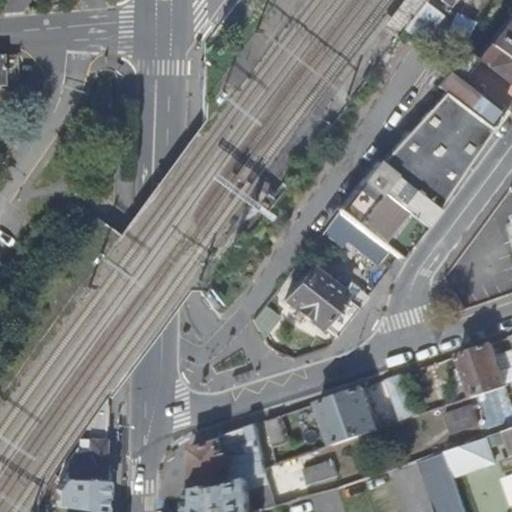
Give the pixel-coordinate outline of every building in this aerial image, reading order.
[(401,0),(380,26),(395,38),(410,20),(414,23),(422,30),(431,20),(439,10),(426,0),(401,0)] [(438,0),(450,8),(456,0),(438,0)] [(511,9),(508,15),(511,18),(478,60),(510,85),(511,82),(511,9)] [(465,50),(447,72),(499,114),(504,108),(465,77),(478,60),(465,50)] [(389,251),(398,258),(423,228),(436,207),(433,206),(483,125),(488,130),(499,114),(447,72),(436,86),(442,92),(378,162),(376,160),(338,210),(357,225),(389,251)] [(389,251),(357,225),(346,238),(379,265),(389,251)] [(342,292),(299,259),(290,271),(302,280),(286,301),(319,328),(321,326),(336,337),(358,308),(368,296),(350,282),(342,292)] [(511,351),(497,356),(493,344),(461,355),(466,367),(457,370),(463,387),(471,384),(476,398),(507,387),(511,385),(511,351)] [(419,416),(404,375),(387,380),(402,422),(419,416)] [(379,430),(365,388),(321,403),(335,445),(379,430)] [(106,397),(73,445),(83,445),(83,438),(105,436),(106,420),(106,397)] [(453,434),(482,424),(475,405),(446,415),(453,434)] [(283,416),(267,422),(274,448),(292,441),(283,416)] [(258,425),(194,447),(194,466),(193,489),(250,478),(267,473),(269,472),(258,425)] [(511,428),(503,432),(511,460),(511,428)] [(470,511),(460,475),(500,464),(492,437),(422,456),(437,511),(470,511)] [(102,511),(103,509),(104,490),(104,472),(105,441),(88,442),(87,449),(82,450),(55,489),(55,505),(44,503),(44,511),(102,511)] [(314,452),(302,456),(304,463),(316,459),(314,452)] [(309,484),(339,475),(334,459),(304,469),(309,484)] [(250,478),(193,489),(193,503),(192,511),(258,511),(279,506),(267,473),(250,478)]
